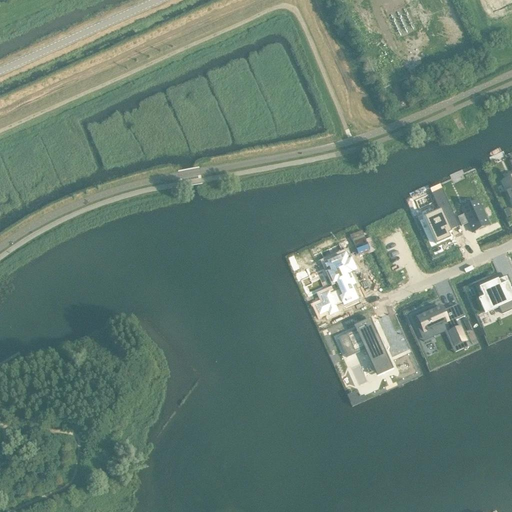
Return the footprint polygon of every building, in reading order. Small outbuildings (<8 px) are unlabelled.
[(511,177),(503,182),(508,192),(506,193),(510,201),(511,205),(511,177)] [(464,214),(457,217),(461,226),(468,223),(472,233),(489,226),(478,201),(462,209),(464,214)] [(442,213),(426,220),(437,245),(450,239),(448,234),(451,233),(441,209),(440,209),(442,213)] [(324,303),(316,307),(320,315),(328,311),(330,316),(338,312),(336,307),(343,303),(344,305),(357,299),(351,286),(355,284),(350,273),(352,272),(351,272),(354,271),(354,270),(352,265),(353,265),(351,260),(348,261),(346,256),(340,259),(339,257),(338,257),(327,262),(328,265),(326,266),(330,273),(329,273),(329,275),(330,275),(334,282),(333,282),(334,284),(335,283),(336,282),(340,290),(330,294),(329,292),(321,296),(324,303)] [(293,257),(288,259),(293,271),(298,269),(293,257)] [(483,297),(478,300),(485,314),(499,308),(502,314),(511,309),(511,293),(509,286),(507,287),(508,287),(502,290),(497,281),(491,284),(491,283),(479,288),(481,291),(483,297)] [(422,327),(418,329),(422,338),(431,333),(432,334),(432,333),(434,337),(445,332),(450,343),(453,342),(454,344),(455,346),(462,343),(465,342),(456,321),(458,320),(452,308),(444,312),(442,308),(418,318),(422,327)] [(356,330),(337,339),(347,359),(368,349),(375,365),(380,376),(393,370),(370,319),(354,327),(356,330)]
